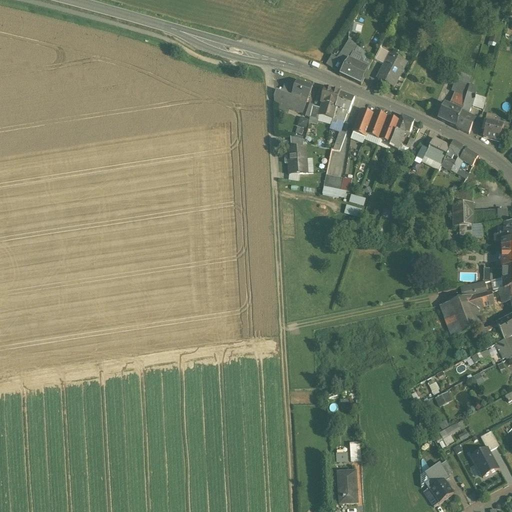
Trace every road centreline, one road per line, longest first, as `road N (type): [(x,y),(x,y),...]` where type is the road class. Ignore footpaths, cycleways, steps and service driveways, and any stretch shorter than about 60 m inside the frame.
road 1 (secondary): [(68,0),(301,68),(471,144),(511,176)]
road 2 (track): [(292,511),(273,191)]
